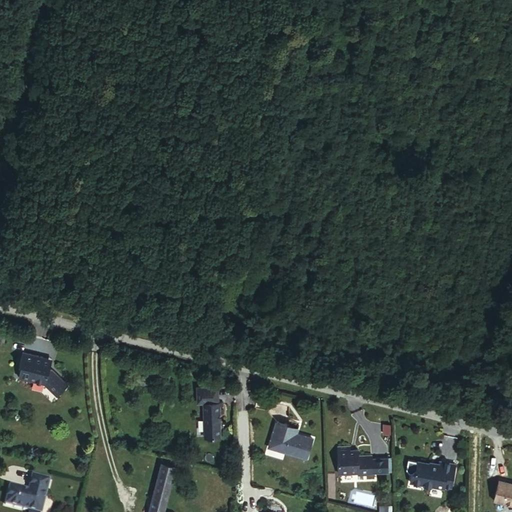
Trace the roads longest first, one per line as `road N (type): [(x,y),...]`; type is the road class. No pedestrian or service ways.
road 1 (residential): [(511,435),(0,307)]
road 2 (tertiary): [(0,156),(41,0)]
